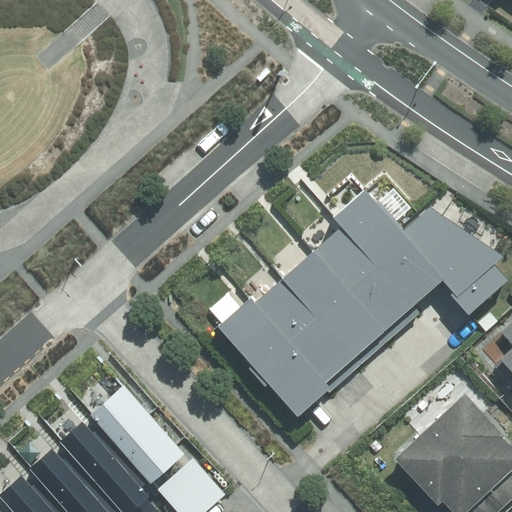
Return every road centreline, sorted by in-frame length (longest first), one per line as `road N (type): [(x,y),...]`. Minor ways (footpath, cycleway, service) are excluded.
road 1 (residential): [(341,49),(281,113),(85,287)]
road 2 (residential): [(85,287),(293,511)]
road 3 (tertiary): [(511,163),(341,49)]
road 4 (tertiary): [(377,4),(511,99)]
